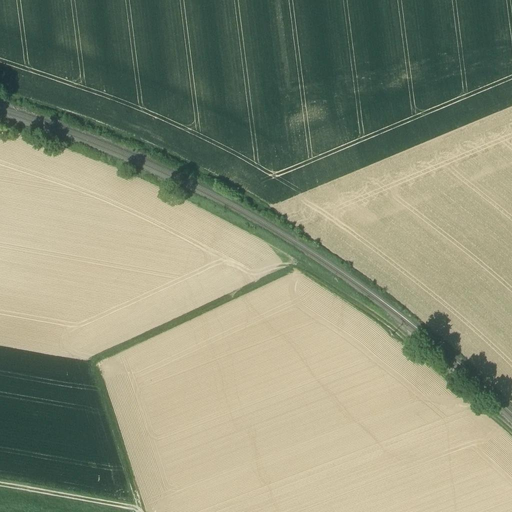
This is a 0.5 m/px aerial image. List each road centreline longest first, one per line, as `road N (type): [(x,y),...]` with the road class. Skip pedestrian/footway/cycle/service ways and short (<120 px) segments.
road 1 (track): [(511,434),(380,323),(295,270),(95,360),(141,511)]
road 2 (track): [(141,511),(0,484)]
